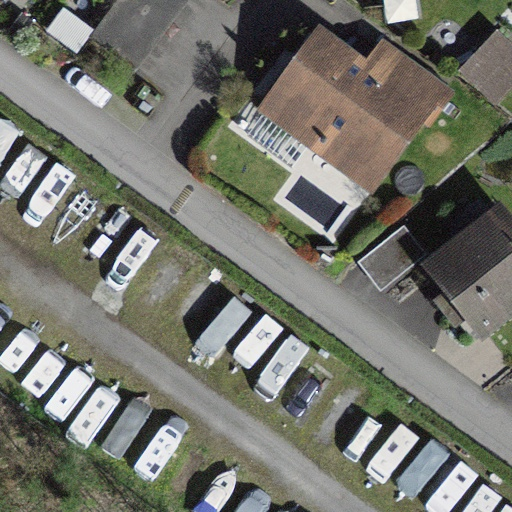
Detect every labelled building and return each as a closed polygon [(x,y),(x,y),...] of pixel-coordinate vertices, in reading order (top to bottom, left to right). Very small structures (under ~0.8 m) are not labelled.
[(124,0),(98,35),(139,65),(188,0),(124,0)] [(460,60),(498,95),(511,80),(511,31),(498,19),(460,60)] [(313,44),(261,118),(362,190),(430,94),(374,54),(358,76),(313,44)] [(511,246),(492,219),(423,270),(468,332),(511,299),(511,246)] [(406,225),(366,253),(383,276),(422,247),(406,225)]
